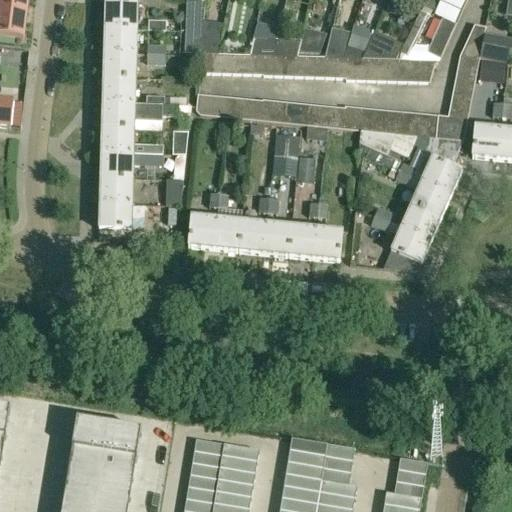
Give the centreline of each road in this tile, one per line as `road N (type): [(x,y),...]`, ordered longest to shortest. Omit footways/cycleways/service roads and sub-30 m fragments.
road 1 (residential): [(36,248),(84,275),(421,307),(511,302)]
road 2 (residential): [(36,248),(36,145),(54,0)]
